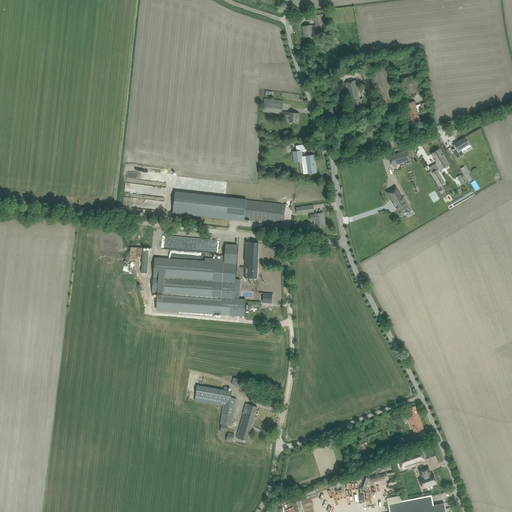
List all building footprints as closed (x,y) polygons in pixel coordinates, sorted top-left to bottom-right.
[(316,25),(316,28),(317,28),(324,27),(323,14),(322,14),(321,12),(314,13),(315,16),(316,25)] [(311,25),(308,26),(303,26),(304,37),(313,36),(311,28),(316,28),(316,25),(311,25)] [(389,68),(370,73),(380,105),(398,99),(389,68)] [(361,73),(362,76),(367,92),(368,92),(369,95),(374,94),(373,91),(368,74),(368,71),(361,73)] [(417,73),(401,79),(397,81),(402,95),(406,94),(407,93),(408,95),(423,90),(417,73)] [(355,80),(345,83),(346,89),(348,89),(352,106),(364,103),(363,98),(360,99),(355,80)] [(264,100),(264,102),(263,111),(282,114),(283,101),(277,100),(277,104),(276,104),(277,101),(272,100),(272,102),(270,101),(264,100)] [(410,116),(411,119),(412,124),(420,121),(418,113),(414,101),(405,104),(409,116),(410,116)] [(289,118),(289,121),(297,122),(297,116),(296,116),(296,113),(299,114),(290,112),(283,111),(282,117),(289,118)] [(452,150),(457,159),(464,155),(461,149),(469,144),(465,137),(462,139),(462,138),(455,142),(456,144),(455,144),(453,145),(456,151),(454,152),(452,150)] [(436,163),(429,167),(440,184),(444,182),(437,170),(440,169),(448,164),(439,149),(431,154),(436,163)] [(389,156),(392,166),(412,160),(409,150),(389,156)] [(297,152),(293,152),(294,162),(303,161),(305,163),(306,169),(305,171),(305,172),(306,173),(316,172),(314,155),(302,157),(301,152),(297,152)] [(389,190),(386,192),(391,200),(392,200),(394,202),(393,203),(395,207),(396,207),(401,216),(411,210),(408,204),(407,205),(406,206),(401,198),(402,197),(398,191),(392,195),(389,190)] [(173,212),(238,220),(238,218),(238,213),(240,199),(236,199),(236,198),(175,191),(173,212)] [(130,207),(132,198),(125,196),(123,205),(130,207)] [(240,199),(238,213),(238,218),(283,223),(285,204),(240,199)] [(313,205),(301,207),(302,213),(314,212),(313,205)] [(323,213),(318,214),(314,214),(310,215),(311,220),(314,220),(314,223),(314,227),(315,227),(315,228),(320,228),(320,227),(324,226),(323,220),(324,220),(323,213)] [(246,242),(245,267),(245,278),(258,278),(259,242),(246,242)] [(222,298),(221,314),(244,315),(246,299),(234,298),(238,245),(226,244),(225,255),(222,298)] [(205,258),(205,261),(215,261),(213,281),(212,297),(222,298),(225,255),(221,255),(221,259),(205,258)] [(155,257),(154,277),(213,281),(215,261),(205,261),(155,257)] [(154,277),(152,293),(157,293),(156,309),(176,311),(221,314),(222,298),(212,297),(213,281),(154,277)] [(263,293),(263,302),(272,303),(272,294),(263,293)] [(234,377),(232,384),(242,387),(245,380),(234,377)] [(231,426),(236,398),(231,397),(232,391),(197,385),(195,400),(221,405),(223,405),(220,424),(231,426)] [(236,438),(243,439),(247,441),(257,407),(249,405),(246,404),(243,413),(244,413),(236,438)] [(407,409),(409,413),(410,416),(408,417),(416,438),(426,435),(415,406),(407,409)] [(422,449),(397,458),(400,464),(402,468),(408,466),(407,463),(413,461),(414,464),(426,460),(422,449)] [(428,467),(420,470),(421,475),(422,478),(420,479),(423,488),(427,486),(427,487),(432,485),(431,484),(432,484),(436,483),(433,474),(431,475),(430,476),(429,472),(430,472),(428,467)] [(431,495),(388,504),(389,511),(398,511),(433,505),(431,495)] [(445,511),(444,503),(439,504),(433,505),(398,511),(445,511)]
